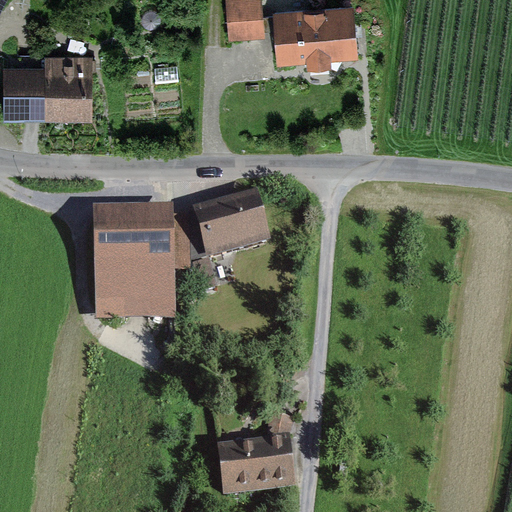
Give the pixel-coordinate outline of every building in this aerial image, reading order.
[(260,0),(228,0),(227,0),(231,42),(265,38),(260,0)] [(271,67),(356,61),(353,9),(268,14),(271,67)] [(0,112),(0,121),(87,120),(87,59),(0,59),(0,112)] [(207,259),(268,243),(255,193),(177,213),(197,291),(215,287),(207,259)] [(170,206),(86,211),(92,307),(118,305),(119,322),(150,320),(149,304),(175,303),(170,206)] [(219,495),(287,486),(281,440),(213,449),(219,495)]
